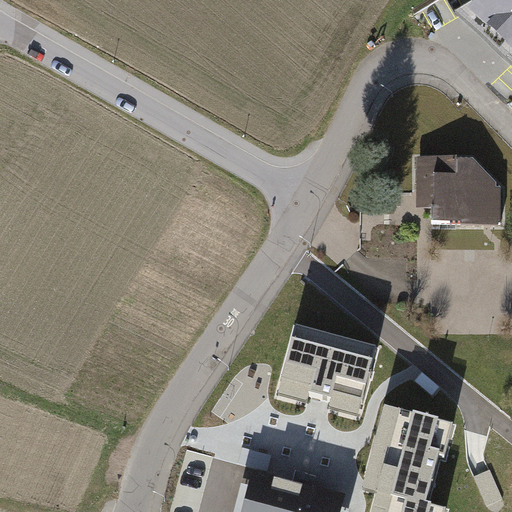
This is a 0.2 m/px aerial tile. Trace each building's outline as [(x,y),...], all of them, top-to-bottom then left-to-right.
[(511,0),(478,0),(465,14),(511,56),(511,0)] [(419,163),(417,224),(498,225),(498,192),(467,162),(419,163)] [(373,363),(292,342),(277,399),(306,407),(309,397),(332,403),(330,412),(358,419),(373,363)] [(374,511),(442,511),(428,508),(441,457),(448,459),(456,427),(386,410),(365,493),(378,496),(374,511)] [(242,511),(341,511),(347,494),(253,470),(242,511)]
